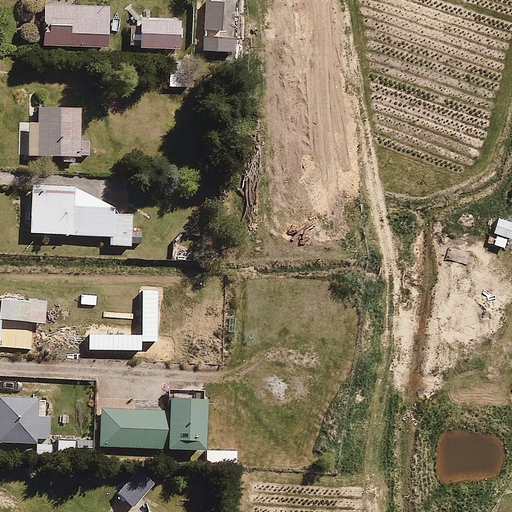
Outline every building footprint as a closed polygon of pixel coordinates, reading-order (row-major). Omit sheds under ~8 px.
[(39,0),(38,0),(39,41),(105,41),(105,1),(39,0)] [(177,12),(133,12),(133,21),(126,21),(125,42),(177,43),(177,12)] [(177,77),(175,57),(166,58),(167,71),(161,71),(162,80),(166,80),(166,84),(181,83),(181,77),(177,77)] [(77,135),(77,103),(24,102),(24,152),(89,153),(89,135),(77,135)] [(70,178),(27,177),(27,229),(105,229),(105,242),(142,242),(142,227),(130,227),(130,208),(113,208),(113,203),(70,178)] [(9,319),(43,320),(43,295),(0,294),(0,343),(9,344),(9,319)] [(197,382),(166,382),(165,406),(97,406),(97,445),(203,445),(203,393),(196,393),(197,382)] [(0,437),(36,438),(37,435),(49,435),(49,410),(37,410),(37,392),(0,391),(0,437)] [(152,480),(133,465),(112,491),(130,507),(152,480)]
